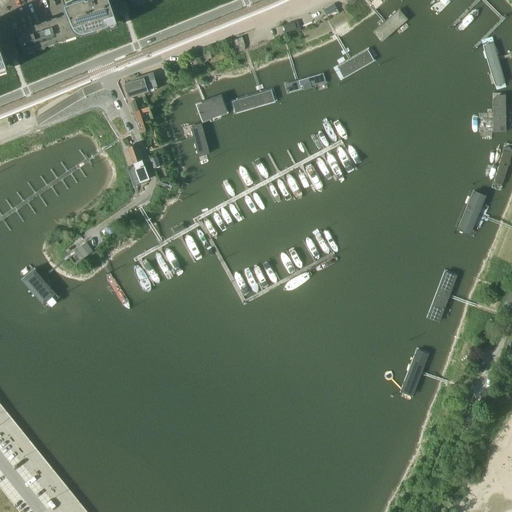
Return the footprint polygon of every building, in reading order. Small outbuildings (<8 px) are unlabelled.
[(24,54),(118,22),(110,0),(109,1),(108,0),(62,0),(68,14),(16,32),(24,54)] [(337,9),(334,3),(323,9),(326,15),(337,9)] [(375,37),(403,16),(394,4),(366,25),(375,37)] [(294,22),(284,25),(286,32),(295,29),(296,29),(294,22)] [(242,37),(230,40),(234,53),(244,50),(245,45),(242,37)] [(340,82),(375,63),(368,49),(333,69),(340,82)] [(189,53),(193,64),(201,61),(197,50),(189,53)] [(128,96),(147,90),(157,86),(152,72),(138,77),(139,80),(125,85),(128,96)] [(282,98),(324,83),(321,74),(279,89),(282,98)] [(235,110),(277,94),(272,82),(230,98),(235,110)] [(202,124),(229,114),(222,94),(195,104),(202,124)] [(511,128),(511,94),(497,94),(498,134),(511,133),(511,128)] [(135,100),(130,102),(133,111),(138,110),(138,108),(135,100)] [(138,110),(133,111),(136,120),(139,119),(142,128),(142,130),(140,130),(140,133),(143,132),(145,131),(142,123),(141,119),(138,110)] [(181,129),(190,159),(201,156),(193,126),(181,129)] [(135,167),(140,181),(149,178),(136,145),(128,148),(130,156),(135,167)] [(159,166),(156,156),(149,158),(153,168),(159,166)] [(481,195),(465,235),(476,239),(492,199),(481,195)] [(104,229),(108,235),(117,228),(113,222),(104,229)] [(79,239),(86,232),(83,229),(76,236),(79,239)] [(92,251),(86,242),(76,249),(77,250),(69,256),(76,265),(84,259),(83,258),(92,251)] [(62,298),(34,267),(20,280),(47,311),(62,298)] [(452,274),(436,323),(449,328),(466,278),(452,274)] [(426,353),(410,397),(423,402),(439,357),(426,353)] [(471,409),(464,426),(467,427),(468,424),(474,410),(471,409)] [(473,430),(480,413),(474,410),(468,424),(467,427),(473,430)]
